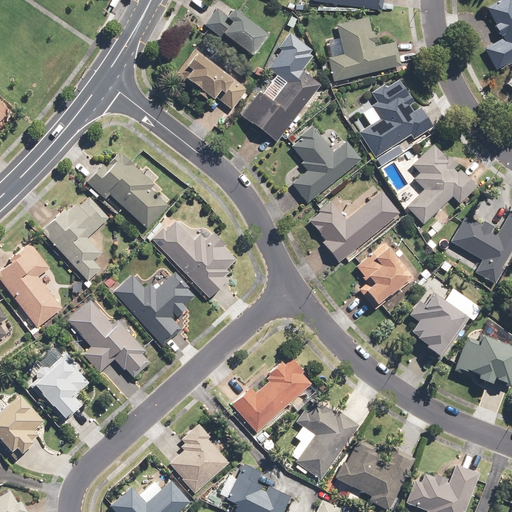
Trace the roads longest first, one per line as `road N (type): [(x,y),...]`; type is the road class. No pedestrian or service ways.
road 1 (residential): [(104,78),(224,174),(289,285)]
road 2 (residential): [(289,285),(326,330),(405,395),(511,445)]
road 3 (residential): [(85,468),(289,285)]
road 4 (residential): [(432,0),(437,51),(452,88),(477,124),(511,153)]
road 5 (tertiary): [(0,195),(104,78)]
